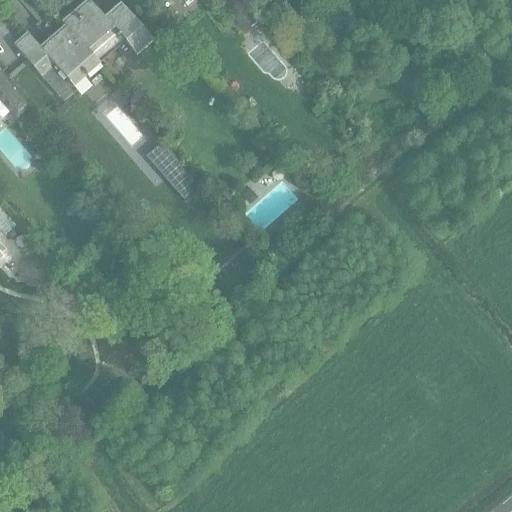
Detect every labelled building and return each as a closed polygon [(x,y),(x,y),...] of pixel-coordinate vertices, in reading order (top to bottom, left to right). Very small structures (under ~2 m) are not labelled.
[(62,23),(99,66),(124,44),(135,57),(152,43),(120,5),(104,19),(88,0),(62,23)] [(246,31),(253,24),(230,0),(228,0),(223,6),(246,31)] [(72,89),(99,66),(62,23),(61,24),(64,27),(39,48),(27,34),(12,46),(40,78),(53,67),(72,89)] [(0,99),(16,118),(29,107),(0,74),(0,99)] [(183,198),(195,188),(162,150),(150,160),(183,198)] [(52,265),(43,256),(31,255),(20,264),(19,277),(28,287),(41,288),(51,279),(52,265)]
